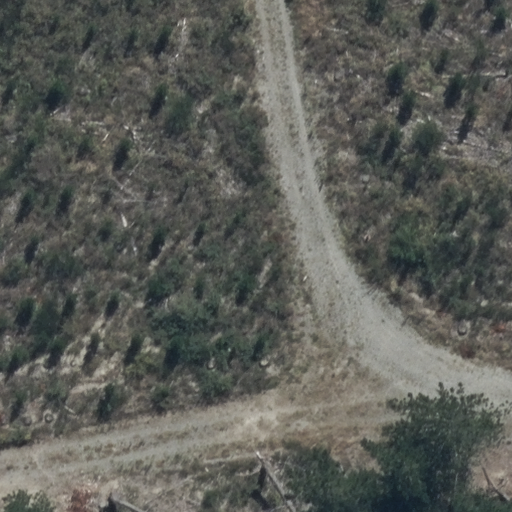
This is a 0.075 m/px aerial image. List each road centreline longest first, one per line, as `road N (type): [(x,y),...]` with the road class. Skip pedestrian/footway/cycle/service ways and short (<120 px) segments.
road 1 (track): [(511,451),(0,505)]
road 2 (track): [(310,0),(394,458)]
